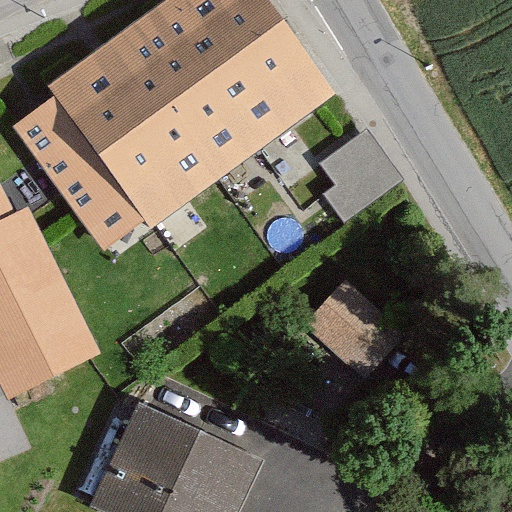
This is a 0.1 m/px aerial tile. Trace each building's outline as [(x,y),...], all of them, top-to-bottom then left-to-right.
[(271,0),(151,0),(0,110),(0,116),(101,254),(334,85),(271,0)] [(314,157),(349,207),(401,170),(366,120),(314,157)] [(0,190),(0,382),(10,403),(99,361),(26,209),(12,216),(0,190)] [(400,307),(337,267),(301,322),(364,363),(400,307)] [(239,511),(265,459),(125,393),(77,493),(117,511),(239,511)]
